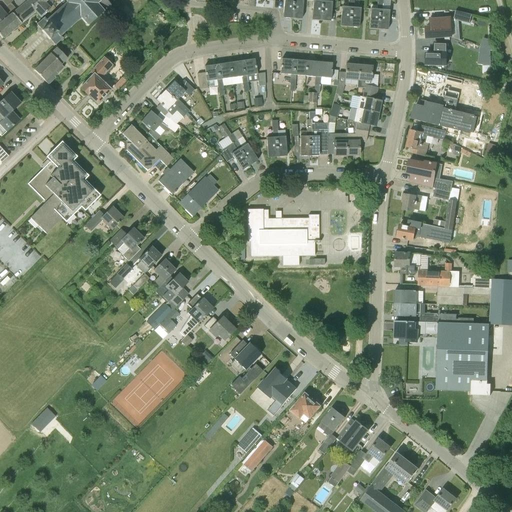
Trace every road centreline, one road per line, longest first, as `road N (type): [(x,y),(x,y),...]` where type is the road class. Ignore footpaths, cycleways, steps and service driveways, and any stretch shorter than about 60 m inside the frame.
road 1 (residential): [(92,141),(189,51),(277,39),(404,51)]
road 2 (tertiary): [(366,388),(266,316),(190,239)]
road 3 (residential): [(190,239),(268,176),(383,175)]
road 4 (residential): [(366,388),(374,366),(383,175)]
road 5 (tertiary): [(505,511),(366,388)]
road 6 (tertiary): [(190,239),(92,141)]
road 7 (tertiary): [(92,141),(0,49)]
road 8 (residential): [(383,175),(404,51)]
